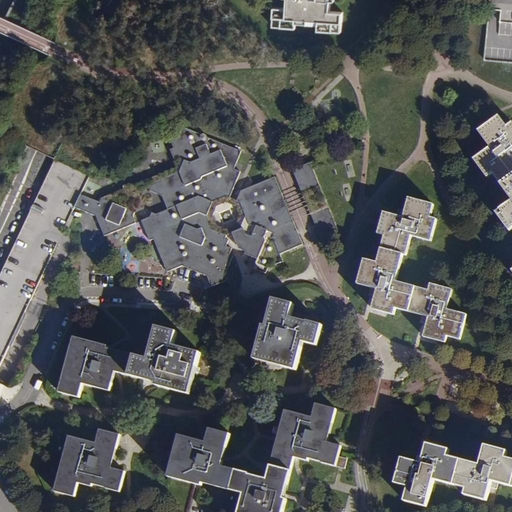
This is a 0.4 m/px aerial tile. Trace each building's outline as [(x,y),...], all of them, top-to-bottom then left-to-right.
[(292,0),(292,12),(279,11),(278,30),(301,31),(301,26),(301,22),(314,22),(325,23),(325,27),(325,32),(347,33),(348,14),(335,14),(335,3),(335,0),(292,0)] [(511,0),(486,0),(481,57),(511,60),(511,0)] [(511,124),(508,127),(500,117),(479,132),(490,148),(474,160),(487,179),(492,175),(511,202),(495,214),(508,231),(511,228),(511,272),(511,273),(511,272),(511,157),(509,154),(511,151),(511,124)] [(154,181),(150,189),(162,194),(169,208),(157,214),(151,212),(149,217),(141,220),(150,241),(153,239),(157,237),(161,245),(157,247),(162,259),(167,257),(173,270),(182,266),(186,268),(187,266),(191,268),(207,260),(229,249),(226,248),(228,242),(224,241),(225,237),(211,231),(204,215),(210,199),(226,195),(231,197),(241,172),(235,169),(242,152),(179,126),(177,134),(168,138),(174,149),(171,151),(175,159),(181,157),(186,158),(184,163),(181,170),(179,171),(154,181)] [(177,166),(179,171),(181,170),(184,163),(186,158),(181,157),(175,159),(174,160),(177,166)] [(74,209),(80,195),(89,175),(55,159),(0,276),(0,364),(8,347),(12,349),(28,317),(24,315),(60,237),(63,231),(67,233),(73,221),(72,220),(70,219),(69,219),(71,215),(74,209)] [(312,163),(295,169),(304,198),(313,195),(317,206),(325,203),(312,163)] [(155,176),(152,177),(154,181),(179,171),(177,166),(155,176)] [(154,181),(152,177),(152,176),(143,180),(147,188),(150,189),(154,181)] [(233,233),(238,244),(242,254),(246,255),(245,257),(258,262),(254,271),(265,275),(268,269),(282,263),(279,255),(302,246),(293,218),(276,177),(241,190),(237,201),(239,201),(245,217),(237,232),(233,233)] [(147,188),(143,180),(133,185),(133,187),(123,191),(121,189),(102,197),(128,207),(130,203),(139,205),(147,188)] [(122,185),(121,189),(123,191),(133,187),(133,185),(129,182),(122,185)] [(80,195),(74,209),(97,217),(105,237),(134,225),(138,223),(135,213),(139,205),(130,203),(128,207),(102,197),(100,202),(80,195)] [(226,195),(210,199),(214,204),(226,201),(227,200),(226,195)] [(227,201),(235,204),(239,201),(237,201),(231,197),(226,195),(227,200),(227,201)] [(214,204),(210,199),(204,215),(210,215),(214,204)] [(433,205),(408,199),(405,211),(404,214),(403,217),(385,212),(382,223),(379,234),(385,235),(378,262),(366,259),(359,285),(379,290),(374,310),(395,315),(397,309),(429,318),(428,322),(424,337),(438,341),(446,343),(448,336),(459,339),(466,314),(447,309),(452,290),(429,284),(428,290),(398,283),(411,235),(432,241),(437,219),(430,217),(433,205)] [(239,201),(235,204),(240,217),(245,217),(239,201)] [(215,227),(210,215),(204,215),(211,231),(215,227)] [(237,232),(245,217),(240,217),(233,229),(237,232)] [(215,227),(211,231),(225,237),(225,236),(224,231),(215,227)] [(233,233),(237,232),(233,229),(224,231),(225,236),(225,237),(229,235),(233,233)] [(157,237),(153,239),(157,247),(161,245),(157,237)] [(231,250),(229,249),(207,260),(191,268),(195,269),(197,267),(204,270),(202,273),(208,276),(212,288),(227,282),(224,276),(233,256),(229,255),(231,250)] [(168,272),(173,270),(167,257),(162,259),(168,272)] [(262,322),(253,355),(272,360),(294,367),(302,338),(315,342),(321,323),(316,322),(287,314),(291,301),(271,296),(264,323),(262,322)] [(146,358),(135,355),(130,375),(148,381),(155,382),(154,384),(188,394),(199,352),(171,345),(175,332),(155,327),(146,358)] [(114,371),(130,375),(135,355),(108,348),(105,347),(106,345),(74,336),(59,393),(77,398),(81,384),(108,392),(113,374),(114,371)] [(276,438),(269,462),(289,467),(293,455),(307,459),(308,456),(343,466),(344,461),(346,456),(337,453),(340,443),(326,439),(335,405),(324,402),(315,400),(311,414),(284,407),(276,438)] [(202,482),(227,489),(233,468),(219,465),(221,456),(227,433),(207,427),(203,442),(178,435),(167,476),(201,485),(202,482)] [(69,437),(53,494),(73,500),(77,486),(90,489),(91,485),(119,493),(124,473),(110,469),(112,462),(119,436),(98,430),(95,444),(69,437)] [(413,463),(401,460),(394,484),(406,488),(402,502),(424,508),(432,480),(464,489),(462,496),(485,502),(489,489),(490,482),(499,484),(511,488),(511,461),(505,459),(507,454),(484,447),(478,467),(446,457),(448,451),(426,445),(422,458),(420,465),(413,463)] [(420,465),(422,458),(418,457),(415,456),(413,463),(420,465)] [(265,477),(233,468),(227,489),(244,493),(238,511),(281,511),(286,498),(281,497),(289,467),(269,462),(267,469),(265,477)] [(497,491),(499,484),(490,482),(489,489),(493,490),(497,491)]
